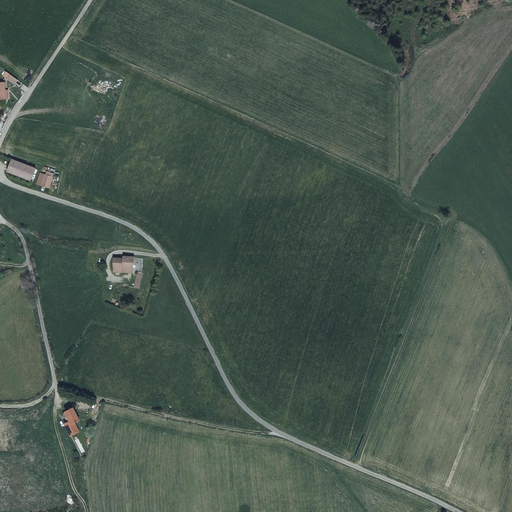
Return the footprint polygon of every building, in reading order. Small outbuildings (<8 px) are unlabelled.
[(16,84),(19,79),(7,71),(4,76),(16,84)] [(33,180),(38,168),(13,159),(9,171),(33,180)] [(54,176),(43,172),(39,183),(50,187),(54,176)] [(142,271),(142,254),(125,254),(125,256),(114,255),(116,269),(142,271)] [(5,272),(13,267),(11,263),(3,269),(5,272)] [(149,288),(150,281),(152,272),(146,271),(144,287),(146,287),(149,288)] [(74,409),(66,414),(71,423),(66,425),(72,437),(80,433),(75,421),(79,419),(74,409)]
